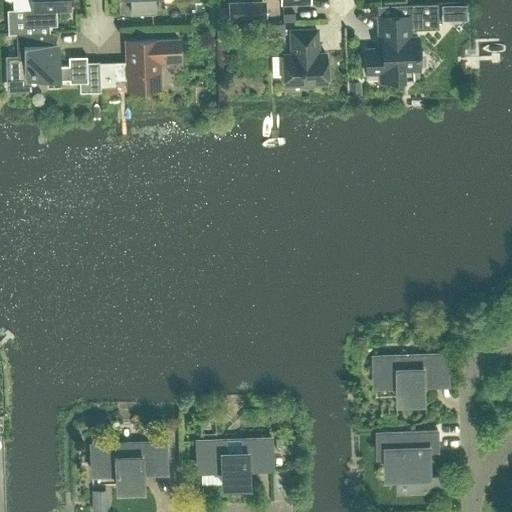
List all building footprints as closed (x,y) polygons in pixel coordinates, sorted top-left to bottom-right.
[(15,0),(15,9),(23,9),(24,25),(56,24),(55,8),(68,7),(68,15),(69,15),(68,0),(15,0)] [(130,0),(131,12),(153,11),(153,0),(130,0)] [(228,21),(241,20),(240,0),(227,1),(228,21)] [(365,48),(366,79),(367,79),(367,71),(377,71),(377,80),(412,78),(411,68),(419,67),(417,36),(411,36),(410,27),(437,26),(436,2),(378,4),(378,15),(370,15),(370,16),(378,16),(379,38),(377,38),(377,40),(382,40),(382,48),(365,48)] [(283,54),(284,82),(326,81),(325,52),(315,53),(314,46),(317,46),(316,28),(290,29),(291,53),(283,54)] [(30,73),(30,79),(46,79),(46,85),(60,85),(60,78),(69,78),(69,81),(87,81),(86,55),(68,55),(68,64),(60,64),(59,49),(52,42),(52,31),(15,32),(16,58),(23,58),(24,73),(30,73)] [(98,61),(99,90),(100,90),(100,89),(115,88),(114,78),(126,77),(127,88),(159,87),(159,60),(179,60),(178,37),(125,39),(126,65),(114,65),(114,61),(99,61),(98,61)] [(359,79),(346,79),(347,92),(360,92),(359,79)] [(449,352),(374,355),(375,381),(399,380),(400,396),(426,395),(426,379),(450,379),(449,352)] [(379,453),(387,452),(387,472),(399,471),(399,476),(399,477),(410,477),(410,490),(409,490),(409,491),(440,490),(440,475),(431,475),(431,470),(432,470),(431,445),(437,445),(439,445),(438,429),(378,431),(379,453)] [(270,436),(196,439),(197,465),(221,464),(221,480),(248,479),(247,463),(271,463),(270,436)] [(115,468),(116,484),(142,483),(142,467),(165,466),(164,440),(90,443),(91,469),(115,468)] [(92,489),(93,509),(109,508),(108,489),(92,489)]
